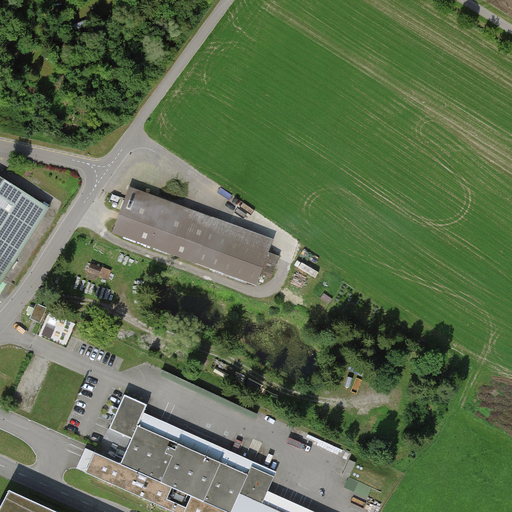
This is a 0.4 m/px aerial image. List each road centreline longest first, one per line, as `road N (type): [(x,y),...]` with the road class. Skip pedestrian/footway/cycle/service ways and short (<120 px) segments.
road 1 (unclassified): [(229,0),(107,170)]
road 2 (unclassified): [(107,170),(0,325)]
